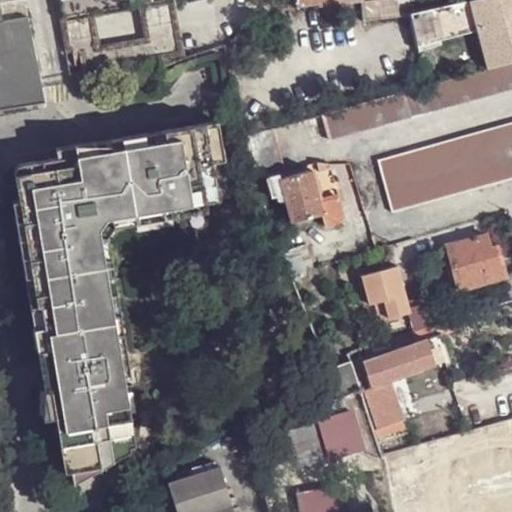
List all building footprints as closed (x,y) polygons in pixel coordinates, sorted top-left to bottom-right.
[(58,0),(62,21),(97,16),(141,7),(178,1),(177,0),(58,0)] [(333,4),(332,0),(297,0),(297,3),(298,8),(333,4)] [(511,0),(473,0),(471,1),(478,31),(489,69),(511,62),(511,0)] [(178,1),(141,7),(147,37),(182,32),(178,1)] [(471,1),(411,14),(418,47),(478,31),(471,1)] [(45,105),(29,18),(4,23),(0,3),(0,111),(3,112),(3,110),(45,105)] [(399,3),(380,6),(382,18),(401,16),(399,3)] [(71,76),(103,46),(97,16),(62,21),(71,76)] [(186,53),(182,32),(147,37),(105,45),(103,46),(71,76),(186,55),(186,53)] [(324,115),(332,141),(511,89),(511,62),(489,69),(427,86),(324,115)] [(233,196),(220,120),(58,147),(59,157),(21,163),(19,165),(17,167),(16,171),(21,198),(14,200),(46,391),(45,418),(57,415),(66,468),(67,469),(68,470),(69,470),(73,470),(75,482),(133,450),(132,446),(137,444),(126,375),(132,375),(109,233),(115,224),(166,216),(180,214),(181,223),(197,221),(205,209),(209,209),(208,200),(233,196)] [(511,121),(378,159),(393,211),(511,180),(511,121)] [(256,179),(285,172),(274,128),(247,135),(249,142),(249,144),(249,145),(247,146),(245,152),(256,179)] [(330,166),(312,170),(323,214),(341,210),(330,166)] [(312,170),(280,178),(283,194),(290,222),(323,214),(312,170)] [(283,194),(280,178),(268,181),(272,197),(283,194)] [(323,214),(325,224),(343,219),(341,210),(323,214)] [(507,276),(499,247),(492,249),(488,234),(448,245),(448,247),(453,262),(461,290),(507,276)] [(445,264),(453,262),(448,247),(440,248),(445,264)] [(410,311),(397,268),(363,278),(370,306),(379,303),(385,301),(390,317),(410,311)] [(497,304),(495,297),(466,307),(469,314),(497,304)] [(379,303),(383,319),(390,317),(385,301),(379,303)] [(457,372),(511,353),(511,311),(509,304),(439,326),(437,326),(439,335),(445,351),(449,350),(453,359),(457,372)] [(439,335),(437,326),(429,328),(432,337),(439,335)] [(437,364),(447,360),(445,351),(439,335),(432,337),(430,338),(437,364)] [(388,381),(437,364),(430,338),(366,361),(373,386),(388,381)] [(352,360),(328,369),(337,396),(338,397),(361,388),(352,360)] [(406,434),(388,381),(373,386),(362,390),(368,410),(380,443),(406,434)] [(351,407),(321,417),(333,456),(363,446),(351,407)] [(251,418),(235,421),(241,456),(257,454),(251,418)] [(276,442),(261,444),(265,467),(280,465),(276,442)] [(187,511),(231,498),(219,459),(169,475),(181,511),(187,511)] [(350,511),(345,484),(301,493),(304,511),(350,511)] [(235,511),(231,498),(187,511),(235,511)]
